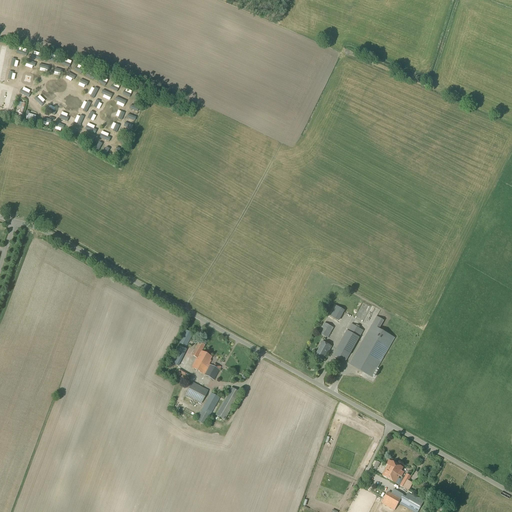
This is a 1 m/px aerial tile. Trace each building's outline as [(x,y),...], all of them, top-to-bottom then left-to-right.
[(1,61),(0,65),(0,69),(8,72),(10,63),(1,61)] [(51,61),(49,70),(53,71),(53,67),(56,68),(57,63),(51,61)] [(75,76),(78,78),(83,67),(79,66),(75,76)] [(38,79),(39,70),(30,68),(28,77),(38,79)] [(112,79),(107,91),(111,93),(116,81),(112,79)] [(133,92),(129,90),(124,100),(129,103),(133,92)] [(130,123),(118,118),(116,121),(128,126),(130,123)] [(339,321),(345,311),(334,305),(329,316),(339,321)] [(372,325),(365,338),(349,365),(372,378),(387,351),(394,338),(379,329),(384,320),(377,316),(372,325)] [(328,337),(334,328),(324,323),(319,332),(328,337)] [(345,363),(363,331),(351,324),(333,356),(345,363)] [(186,347),(193,334),(186,330),(179,343),(186,347)] [(328,353),(332,347),(322,341),(319,348),(320,348),(315,356),(323,360),(327,352),(328,353)] [(213,367),(209,365),(211,361),(210,360),(211,357),(201,352),(204,346),(198,342),(191,355),(197,358),(191,368),(204,375),(214,381),(219,371),(219,370),(221,367),(214,364),(213,367)] [(187,381),(190,375),(180,369),(176,375),(187,381)] [(201,404),(208,391),(192,382),(185,396),(201,404)] [(224,420),(240,393),(231,388),(215,415),(224,420)] [(220,398),(211,393),(195,421),(204,426),(220,398)] [(373,466),(381,470),(386,462),(377,458),(373,466)] [(406,474),(404,478),(401,477),(403,473),(401,472),(400,471),(402,468),(390,462),(388,461),(385,465),(387,466),(382,474),(383,474),(381,476),(395,484),(396,482),(400,484),(400,486),(409,491),(413,483),(409,481),(411,477),(406,474)] [(403,495),(394,490),(391,495),(388,493),(382,503),(395,511),(399,503),(414,511),(418,511),(424,501),(412,494),(411,495),(408,493),(406,497),(403,495)]
